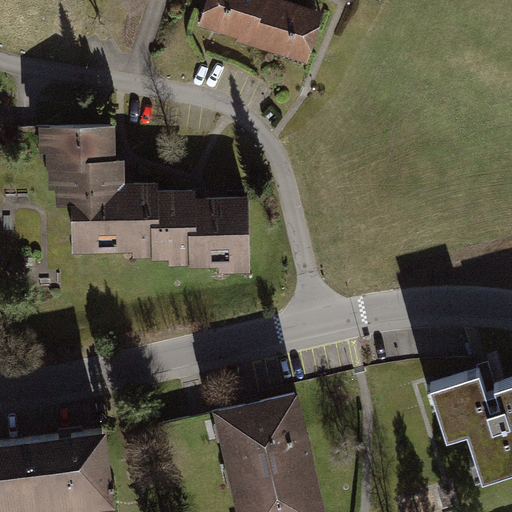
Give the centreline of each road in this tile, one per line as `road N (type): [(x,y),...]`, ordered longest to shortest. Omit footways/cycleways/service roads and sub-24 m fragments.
road 1 (residential): [(326,319),(278,149),(234,110),(0,60)]
road 2 (residential): [(0,391),(52,388),(326,319)]
road 3 (residential): [(326,319),(459,304),(511,312)]
